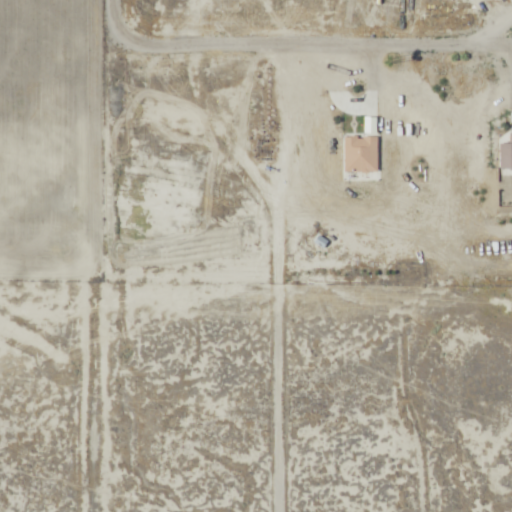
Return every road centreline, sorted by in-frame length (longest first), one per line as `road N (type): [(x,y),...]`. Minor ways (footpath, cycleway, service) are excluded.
road 1 (track): [(282,72),(269,212),(202,112),(191,64),(213,32),(269,32),(282,72)]
road 2 (track): [(269,511),(269,212)]
